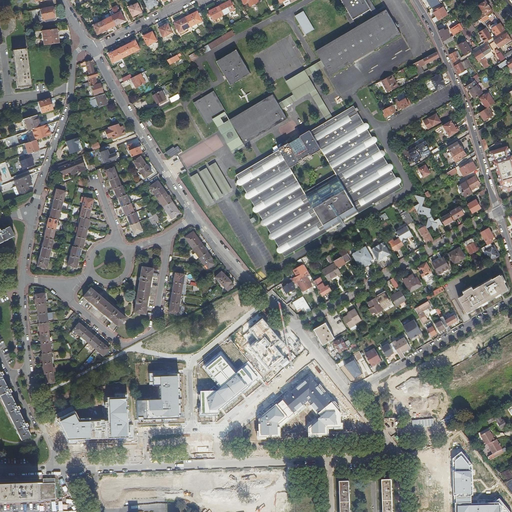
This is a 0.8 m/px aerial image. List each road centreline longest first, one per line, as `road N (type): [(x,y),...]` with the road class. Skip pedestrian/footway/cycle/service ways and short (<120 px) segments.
road 1 (residential): [(295,327),(497,211)]
road 2 (residential): [(416,0),(459,92),(497,211)]
road 3 (residential): [(58,282),(115,341),(128,344),(152,331),(165,237)]
road 4 (residential): [(93,49),(194,216)]
road 5 (residential): [(511,299),(349,393)]
road 6 (residential): [(192,429),(192,359),(268,299)]
road 7 (unknown): [(511,359),(463,385),(379,389),(370,381)]
road 8 (residential): [(32,212),(71,86)]
road 9 (residential): [(218,429),(314,351)]
